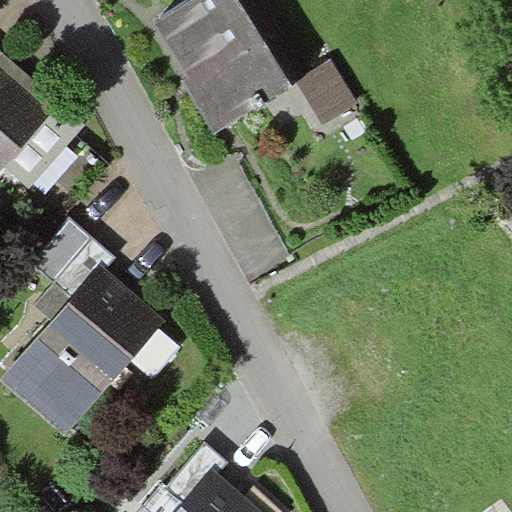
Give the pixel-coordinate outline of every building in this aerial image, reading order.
[(315,76),(268,0),(202,0),(159,26),(176,54),(223,132),(301,84),(315,76)] [(0,171),(61,99),(0,48),(0,171)] [(325,123),(369,96),(345,57),(315,76),(301,84),(325,123)] [(10,379),(80,434),(175,316),(120,272),(110,264),(121,251),(72,211),(30,264),(74,299),(10,379)] [(178,511),(249,511),(238,503),(258,478),(200,431),(158,483),(184,505),(178,511)]
